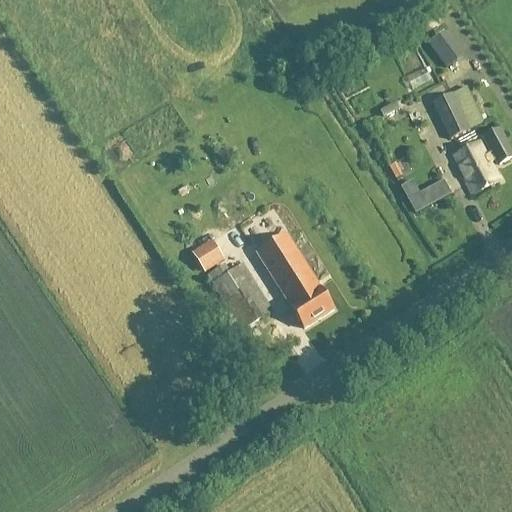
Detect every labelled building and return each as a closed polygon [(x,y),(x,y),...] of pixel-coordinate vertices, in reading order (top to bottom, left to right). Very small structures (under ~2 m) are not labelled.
[(465,92),(433,107),(450,145),(482,130),(465,92)] [(472,199),(499,183),(490,165),(495,162),(498,168),(511,160),(511,158),(498,132),(483,140),(491,155),(485,158),(478,145),(453,159),(461,173),(460,174),(463,180),(462,181),(472,199)] [(285,240),(257,257),(303,330),(331,312),(285,240)] [(191,256),(203,274),(220,262),(210,245),(191,256)] [(109,246),(97,253),(103,264),(115,258),(109,246)] [(209,285),(240,333),(270,314),(240,265),(209,285)]
